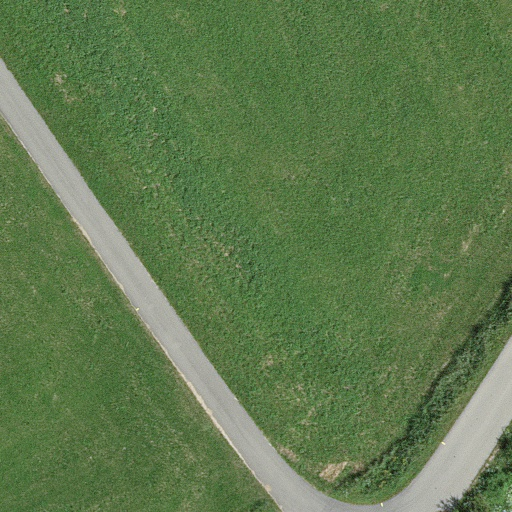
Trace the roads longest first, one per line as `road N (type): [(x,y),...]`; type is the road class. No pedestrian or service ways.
road 1 (track): [(300,511),(0,84)]
road 2 (track): [(511,375),(425,511)]
